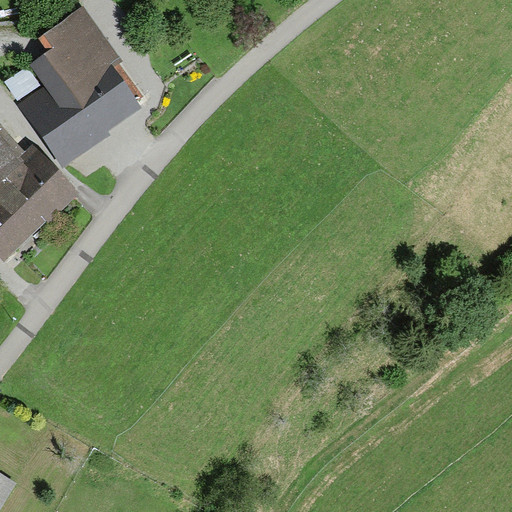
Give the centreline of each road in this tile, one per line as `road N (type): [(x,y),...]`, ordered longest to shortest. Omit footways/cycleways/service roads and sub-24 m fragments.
road 1 (residential): [(0,363),(198,112),(326,0)]
road 2 (track): [(511,302),(339,447),(285,511)]
